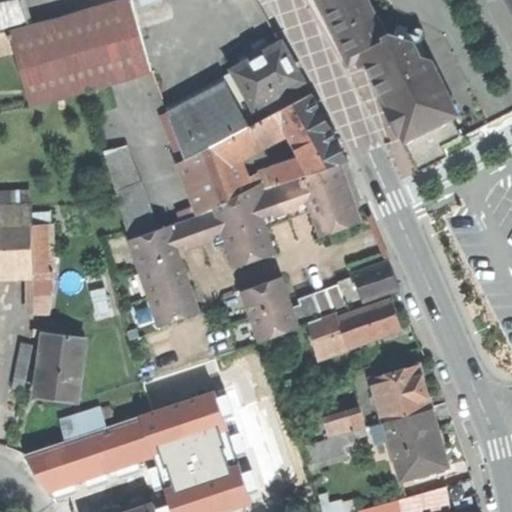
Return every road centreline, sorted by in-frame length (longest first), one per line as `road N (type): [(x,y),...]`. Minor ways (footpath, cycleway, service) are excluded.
road 1 (secondary): [(484,411),(335,89),(280,0)]
road 2 (unknown): [(400,223),(216,288)]
